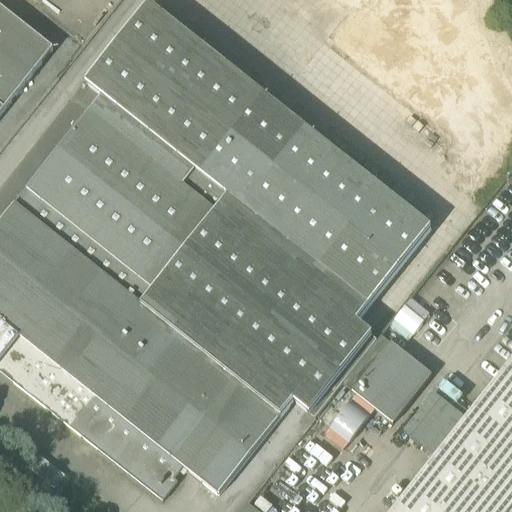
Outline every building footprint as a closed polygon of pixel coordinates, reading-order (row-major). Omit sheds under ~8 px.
[(89,114),(182,188),(194,173),(257,94),(148,7),(85,86),(101,98),(89,114)] [(0,9),(0,108),(5,113),(53,52),(0,9)] [(257,94),(194,173),(228,199),(368,311),(431,233),(257,94)] [(14,208),(141,309),(215,215),(182,188),(89,114),(14,208)] [(215,215),(228,199),(194,173),(182,188),(215,215)] [(228,199),(215,215),(141,309),(281,420),(293,405),(315,422),(342,387),(377,343),(356,327),(368,311),(228,199)] [(219,498),(281,420),(141,309),(14,208),(0,225),(0,324),(183,470),(219,498)] [(174,482),(183,470),(0,324),(0,374),(162,504),(177,485),(174,482)] [(342,387),(352,395),(391,347),(381,339),(377,343),(342,387)] [(352,395),(392,427),(431,379),(391,347),(352,395)] [(510,511),(511,510),(511,362),(393,511),(510,511)] [(281,460),(255,496),(278,511),(296,511),(273,495),(293,468),(281,460)]
